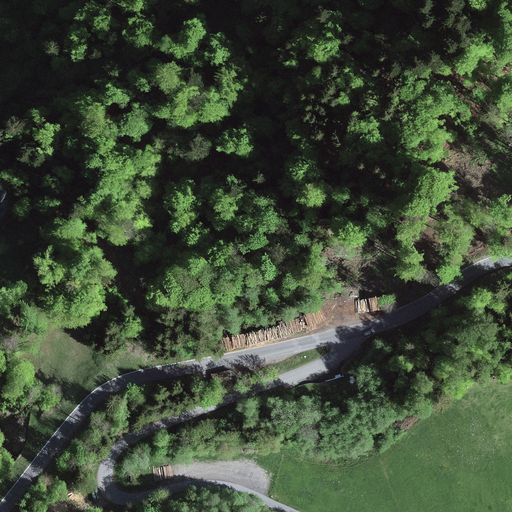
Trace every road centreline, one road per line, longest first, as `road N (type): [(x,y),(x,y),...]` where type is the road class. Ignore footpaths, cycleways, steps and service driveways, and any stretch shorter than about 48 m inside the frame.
road 1 (tertiary): [(344,333),(335,357),(130,437),(106,466),(110,491),(120,498),(207,485),(302,511)]
road 2 (tertiary): [(344,333),(112,386),(81,411),(2,511)]
road 3 (tertiary): [(511,261),(408,314),(344,333)]
